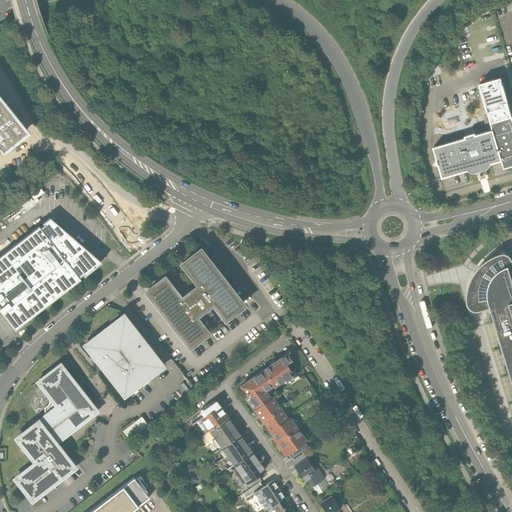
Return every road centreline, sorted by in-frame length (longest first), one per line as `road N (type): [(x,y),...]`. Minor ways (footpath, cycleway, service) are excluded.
road 1 (residential): [(200,200),(174,238),(28,356),(0,396)]
road 2 (tertiary): [(24,0),(43,53),(79,110),(139,165),(200,200)]
road 3 (trunk): [(277,0),(319,33),(343,66),(364,120),(381,208)]
road 4 (residential): [(295,330),(418,511)]
road 5 (trunk): [(397,206),(391,82),(413,29),(436,0)]
road 6 (tertiary): [(414,316),(440,387),(507,511)]
road 7 (residential): [(309,511),(223,386)]
